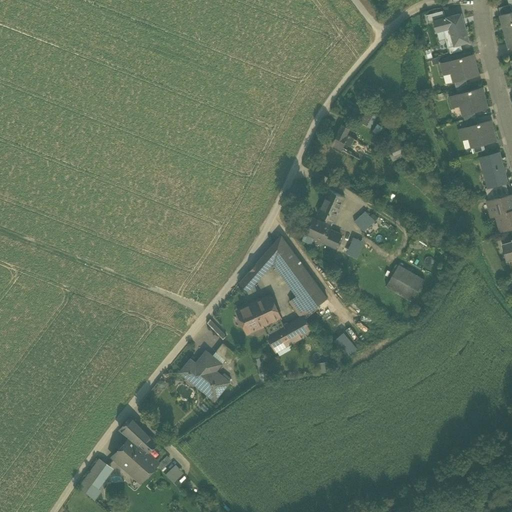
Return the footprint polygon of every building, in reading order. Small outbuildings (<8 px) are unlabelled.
[(499,8),(500,14),(511,10),(510,5),(499,8)] [(428,22),(433,21),(445,18),(443,11),(426,15),(428,22)] [(511,12),(500,15),(509,47),(511,46),(511,12)] [(443,31),(447,48),(469,42),(461,13),(445,18),(433,21),(436,32),(443,31)] [(449,48),(450,53),(462,50),(461,45),(449,48)] [(458,80),(458,81),(466,78),(479,75),(475,61),(472,62),(471,55),(441,63),(444,74),(455,71),(458,80)] [(454,81),(456,87),(468,84),(466,78),(458,81),(458,80),(454,81)] [(466,112),(467,113),(475,111),(487,108),(483,94),(481,94),(480,88),(451,96),(454,107),(464,104),(466,112)] [(360,123),(367,127),(374,113),(367,110),(360,123)] [(463,113),(465,120),(476,117),(475,111),(467,113),(466,112),(463,113)] [(475,146),(475,147),(483,144),(496,141),(492,126),(490,127),(488,121),(459,129),(462,140),(473,137),(475,146)] [(342,125),(337,135),(336,138),(332,145),(363,162),(366,157),(371,160),(375,151),(351,138),(355,132),(342,125)] [(407,154),(400,140),(386,146),(393,161),(407,154)] [(471,147),(473,153),(485,150),(483,144),(475,147),(475,146),(471,147)] [(480,158),(488,188),(505,183),(507,182),(499,152),(480,158)] [(509,196),(507,189),(505,183),(488,188),(485,188),(487,195),(489,201),(504,197),(509,196)] [(318,215),(328,220),(333,222),(345,197),(329,190),(318,215)] [(495,210),(501,231),(511,227),(511,195),(509,196),(504,197),(489,201),(488,201),(491,211),(495,210)] [(354,223),(363,233),(375,222),(365,212),(354,223)] [(330,230),(332,226),(324,222),(323,224),(312,219),(305,233),(312,236),(314,240),(317,239),(336,247),(341,235),(330,230)] [(314,240),(312,236),(305,233),(302,240),(312,245),(314,240)] [(281,236),(266,253),(273,262),(299,298),(309,312),(327,299),(281,236)] [(364,242),(353,237),(346,253),(357,258),(364,242)] [(511,254),(511,241),(502,245),(505,256),(511,254)] [(265,272),(273,262),(266,253),(256,265),(265,272)] [(388,284),(412,297),(423,277),(399,264),(388,284)] [(259,278),(265,272),(256,265),(250,271),(259,278)] [(249,290),(259,278),(250,271),(241,283),(249,290)] [(247,334),(264,326),(280,318),(270,296),(237,311),(247,334)] [(304,317),(309,312),(299,298),(290,304),(301,318),(303,317),(304,317)] [(301,318),(284,327),(268,336),(267,337),(274,349),(288,342),(289,344),(299,339),(297,336),(310,329),(304,317),(303,317),(301,318)] [(264,326),(268,336),(284,327),(280,318),(264,326)] [(344,332),(334,341),(347,356),(357,348),(344,332)] [(288,342),(274,349),(276,352),(289,344),(288,342)] [(224,360),(230,364),(237,355),(223,343),(215,353),(224,360)] [(289,344),(276,352),(279,357),(292,349),(289,344)] [(195,380),(217,398),(229,382),(215,371),(221,364),(212,356),(206,352),(200,359),(201,360),(196,365),(190,360),(180,372),(188,378),(191,374),(196,379),(195,380)] [(215,353),(212,356),(221,364),(224,360),(215,353)] [(327,362),(317,363),(319,374),(329,372),(327,362)] [(215,400),(217,398),(195,380),(196,379),(191,374),(188,378),(215,400)] [(119,431),(129,439),(145,452),(154,443),(130,417),(119,431)] [(156,463),(145,452),(129,439),(112,457),(139,482),(156,463)] [(166,456),(160,462),(164,467),(170,461),(166,456)] [(79,487),(93,500),(99,491),(94,488),(109,467),(99,459),(79,487)] [(174,465),(168,471),(176,479),(182,473),(174,465)] [(165,475),(172,482),(176,479),(168,471),(165,475)]
